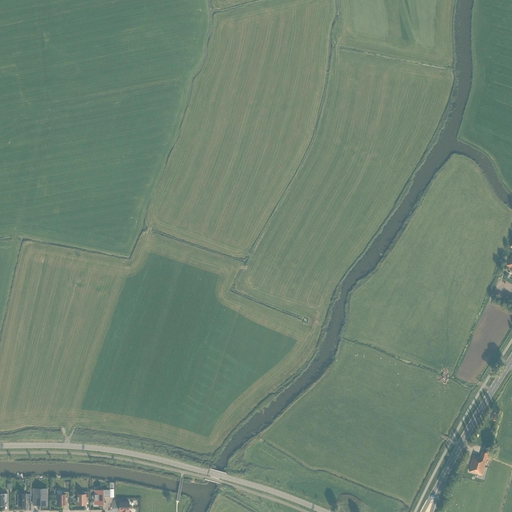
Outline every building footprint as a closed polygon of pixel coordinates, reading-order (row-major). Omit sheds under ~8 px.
[(469,472),(478,474),(482,475),(486,459),(488,453),(482,451),(480,457),(477,456),(477,457),(473,455),(470,467),(471,467),(469,472)] [(98,505),(103,505),(103,497),(109,497),(109,490),(97,490),(97,488),(94,488),(94,496),(92,496),(92,499),(94,499),(94,504),(98,504),(98,505)] [(42,505),(47,505),(47,489),(41,489),(39,489),(33,489),(33,505),(38,505),(38,506),(42,506),(42,505)] [(62,494),(57,494),(57,501),(55,501),(55,505),(65,505),(65,498),(68,498),(68,492),(62,492),(62,494)] [(85,498),(88,498),(88,492),(82,492),(82,494),(77,494),(77,505),(85,505),(85,498)] [(18,494),(18,506),(26,506),(26,501),(29,501),(29,494),(18,494)] [(119,502),(119,511),(121,511),(128,511),(129,511),(129,502),(119,502)]
